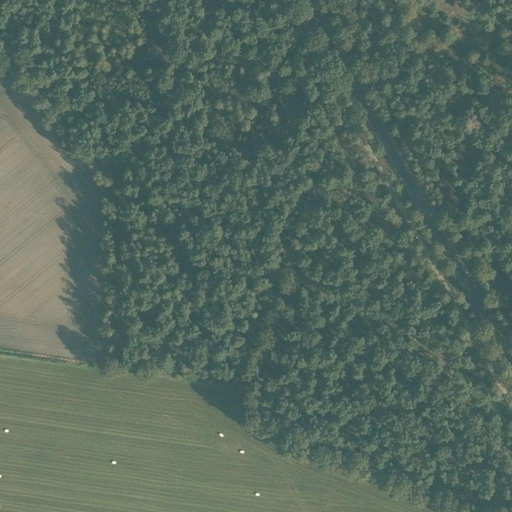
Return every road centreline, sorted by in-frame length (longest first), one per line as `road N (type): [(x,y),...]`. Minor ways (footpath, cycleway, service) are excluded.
road 1 (tertiary): [(511,363),(309,0)]
road 2 (track): [(217,0),(112,168),(0,34)]
